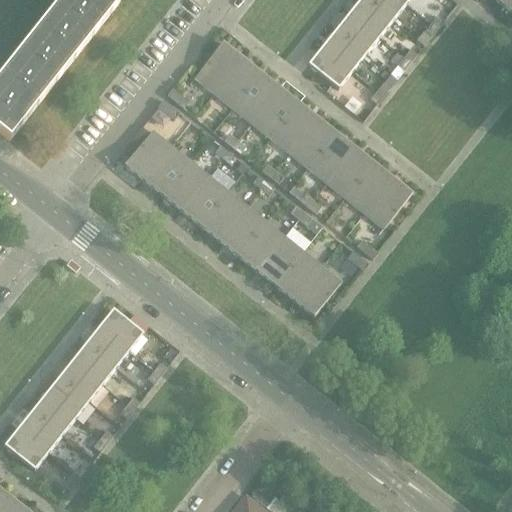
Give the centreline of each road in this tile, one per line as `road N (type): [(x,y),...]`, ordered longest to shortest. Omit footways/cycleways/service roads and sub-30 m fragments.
road 1 (residential): [(288,399),(54,213)]
road 2 (residential): [(54,213),(224,0)]
road 3 (residential): [(429,511),(288,399)]
road 4 (residential): [(203,511),(288,399)]
